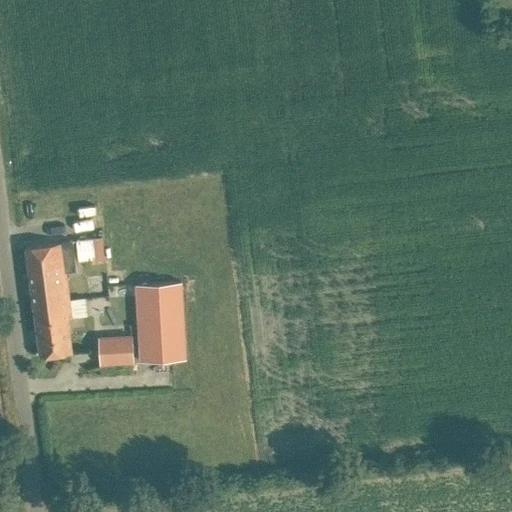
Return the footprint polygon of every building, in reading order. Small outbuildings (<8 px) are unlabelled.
[(80,235),(81,257),(109,256),(108,234),(80,235)] [(73,240),(26,246),(32,290),(69,285),(68,272),(77,271),(73,240)] [(140,361),(172,359),(187,358),(182,281),(135,284),(140,361)] [(69,285),(32,290),(41,355),(61,352),(72,351),(69,317),(67,299),(71,298),(69,285)] [(101,362),(134,360),(133,336),(100,337),(101,362)]
